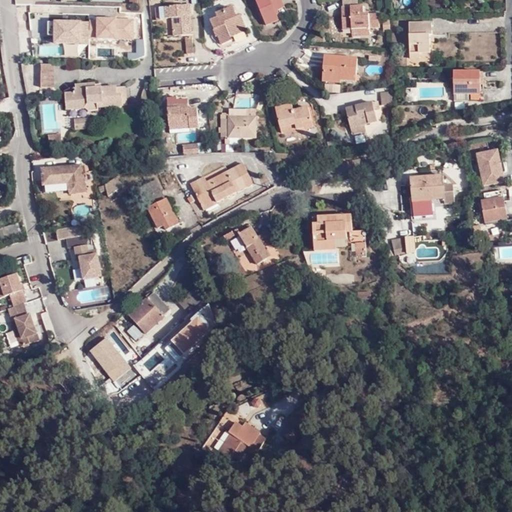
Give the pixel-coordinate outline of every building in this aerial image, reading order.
[(276,11),(286,7),(283,0),(257,0),(267,25),(280,20),(276,11)] [(158,20),(174,19),(175,37),(193,36),(191,6),(157,9),(158,20)] [(364,14),(361,14),(361,7),(342,8),(343,30),(352,29),(361,29),(362,36),(370,36),(370,28),(380,28),(379,14),(364,14)] [(232,38),(230,35),(247,28),(242,15),(238,17),(234,8),(217,15),(218,18),(212,21),(223,46),(233,42),(232,38)] [(89,44),(89,17),(56,17),(56,44),(89,44)] [(429,42),(429,36),(432,35),(432,24),(410,24),(410,53),(420,53),(430,53),(429,42)] [(232,38),(248,32),(247,28),(230,35),(232,38)] [(357,81),(358,59),(325,57),(323,82),(341,83),(341,81),(357,81)] [(55,65),(42,65),(42,76),(55,77),(55,65)] [(454,91),(470,91),(469,94),(481,94),(481,73),(454,73),(454,91)] [(42,76),(41,88),(55,88),(55,77),(42,76)] [(75,85),(76,93),(66,94),(66,109),(75,109),(85,108),(87,111),(98,110),(98,107),(123,106),(122,94),(117,95),(117,87),(96,88),(87,89),(87,85),(75,85)] [(127,106),(126,87),(117,87),(117,95),(122,94),(123,106),(127,106)] [(180,91),(168,92),(169,99),(179,98),(179,101),(181,101),(180,91)] [(454,101),(469,101),(469,94),(470,91),(454,91),(454,101)] [(392,104),(391,92),(380,93),(382,105),(392,104)] [(190,104),(189,101),(181,101),(179,101),(179,98),(169,99),(169,106),(171,127),(191,125),(191,128),(200,128),(199,109),(190,109),(190,104)] [(379,101),(373,102),(346,109),(353,135),(366,131),(365,124),(378,121),(375,110),(381,109),(379,101)] [(304,127),(303,122),(312,121),(310,108),(294,111),(293,105),(277,109),(281,128),(296,124),(297,129),(304,127)] [(85,108),(75,109),(75,119),(88,118),(87,111),(85,108)] [(229,117),(229,120),(223,120),(222,137),(226,137),(231,137),(237,137),(240,137),(256,137),(257,118),(229,117)] [(90,118),(88,118),(75,119),(74,119),(75,130),(90,129),(90,118)] [(62,142),(61,135),(49,136),(50,144),(62,142)] [(199,151),(212,150),(211,142),(199,143),(199,151)] [(199,154),(199,145),(185,146),(185,155),(199,154)] [(504,182),(498,151),(478,155),(484,186),(504,182)] [(85,192),(83,165),(42,169),(43,186),(68,183),(69,194),(85,192)] [(202,205),(216,199),(218,203),(254,185),(244,165),(208,182),(205,177),(191,184),(202,205)] [(119,176),(104,187),(101,187),(102,192),(107,191),(110,197),(117,191),(123,187),(119,176)] [(444,186),(443,176),(411,179),(413,202),(423,201),(423,204),(411,204),(412,219),(432,217),(431,200),(445,199),(445,203),(454,202),(453,185),(444,186)] [(0,177),(0,196),(13,195),(11,177),(0,177)] [(166,227),(171,224),(173,227),(180,224),(167,199),(166,199),(157,181),(140,190),(149,208),(148,208),(160,229),(166,227)] [(508,220),(504,198),(482,202),(486,224),(508,220)] [(205,210),(218,204),(218,203),(216,199),(202,205),(205,210)] [(319,225),(314,225),(315,241),(335,240),(348,240),(347,234),(353,234),(352,223),(347,223),(346,216),(319,218),(319,225)] [(21,231),(19,223),(4,228),(6,235),(21,231)] [(90,236),(88,225),(74,228),(76,238),(90,236)] [(57,231),(59,241),(76,238),(74,228),(57,231)] [(268,232),(258,238),(252,228),(239,235),(237,230),(227,236),(237,254),(247,248),(257,265),(269,257),(262,245),(272,239),(268,232)] [(407,253),(403,237),(391,240),(395,256),(407,253)] [(315,251),(336,250),(335,240),(315,241),(315,251)] [(367,244),(357,244),(357,256),(367,256),(367,244)] [(511,245),(498,245),(499,260),(511,259),(511,245)] [(80,259),(84,281),(102,278),(98,255),(90,256),(89,252),(88,247),(74,249),(76,260),(80,259)] [(173,295),(190,279),(184,265),(164,284),(173,295)] [(0,296),(8,294),(12,307),(22,304),(25,303),(21,291),(18,283),(16,274),(0,279),(0,296)] [(100,290),(78,290),(78,301),(100,301),(100,290)] [(147,297),(148,298),(129,316),(146,334),(171,310),(155,293),(154,294),(152,292),(147,297)] [(26,315),(22,304),(12,307),(7,309),(11,320),(17,339),(19,345),(37,340),(35,334),(29,315),(26,315)] [(133,323),(125,331),(135,341),(143,333),(133,323)] [(112,382),(131,369),(109,336),(90,349),(112,382)] [(309,415),(298,409),(283,435),(294,441),(309,415)] [(260,435),(261,434),(255,430),(251,427),(249,431),(243,428),(236,423),(230,434),(232,435),(220,453),(230,460),(232,457),(240,461),(247,450),(256,456),(261,447),(266,440),(260,435)]
